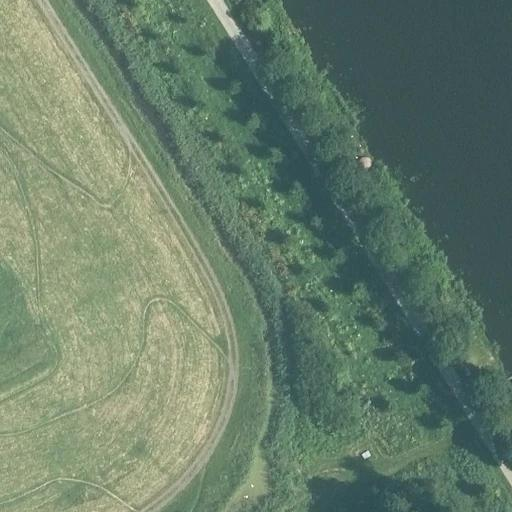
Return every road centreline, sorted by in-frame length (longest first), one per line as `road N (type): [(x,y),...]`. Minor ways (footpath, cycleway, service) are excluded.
road 1 (unknown): [(156,0),(480,511)]
road 2 (unclassified): [(511,477),(212,0)]
road 3 (track): [(232,370),(231,339),(206,270),(127,141)]
road 4 (track): [(127,141),(39,0)]
